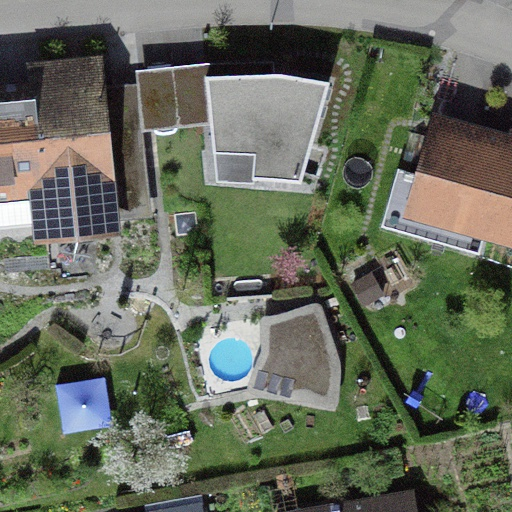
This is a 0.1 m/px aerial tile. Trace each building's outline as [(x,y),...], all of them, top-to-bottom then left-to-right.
[(300,181),(329,82),(269,71),(208,76),(216,184),(300,181)] [(0,227),(105,217),(93,97),(0,105),(0,227)] [(511,161),(432,140),(412,210),(511,237),(511,161)] [(332,375),(309,312),(271,319),(278,353),(258,389),(327,403),(332,375)] [(410,511),(408,498),(329,511),(410,511)]
